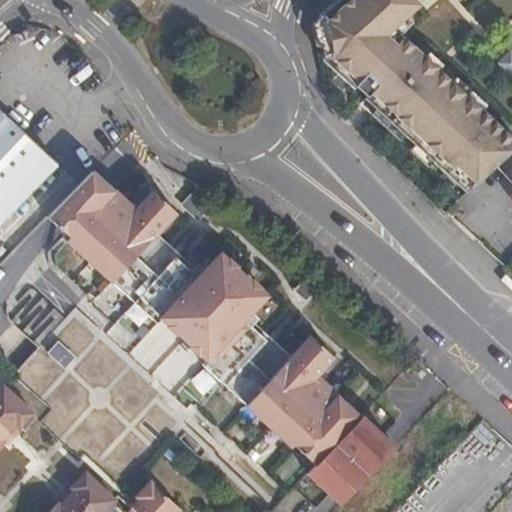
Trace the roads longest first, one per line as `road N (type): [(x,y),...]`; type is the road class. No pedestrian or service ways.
road 1 (primary): [(469,316),(292,102)]
road 2 (primary): [(247,152),(469,316)]
road 3 (primary): [(61,0),(111,38),(178,137),(215,153),(247,152)]
